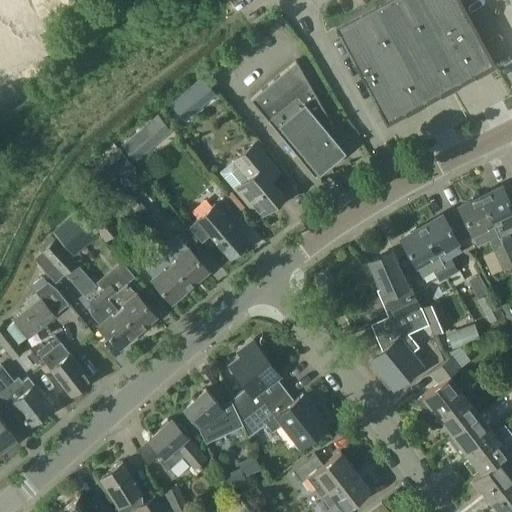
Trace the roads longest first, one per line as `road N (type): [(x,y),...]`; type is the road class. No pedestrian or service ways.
road 1 (residential): [(0,507),(262,279)]
road 2 (residential): [(436,511),(359,394),(262,279)]
road 3 (residential): [(262,279),(327,228),(511,132)]
